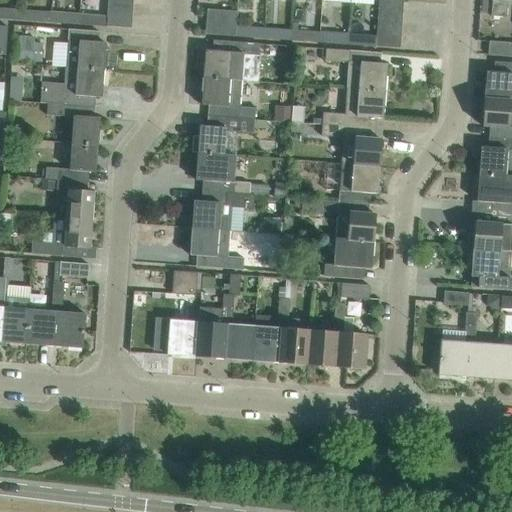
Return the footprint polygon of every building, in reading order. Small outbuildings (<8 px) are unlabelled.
[(403,13),(404,1),(394,0),(379,0),(379,11),(403,13)] [(511,1),(511,0),(492,0),(491,17),(507,18),(508,1),(511,1)] [(133,15),(134,4),(108,2),(107,13),(133,15)] [(0,18),(23,20),(24,11),(0,9),(0,18)] [(51,22),(51,13),(24,11),(23,20),(51,22)] [(236,27),(237,13),(209,11),(207,34),(236,36),(236,27)] [(402,25),(403,13),(379,11),(378,23),(402,25)] [(78,25),(79,16),(51,13),(51,22),(78,25)] [(132,29),(133,15),(107,13),(106,18),(79,16),(78,25),(132,29)] [(402,37),(402,25),(378,23),(377,35),(402,37)] [(263,38),(263,29),(236,27),(236,36),(263,38)] [(291,40),(291,31),(263,29),(263,38),(291,40)] [(105,71),(107,43),(93,42),(94,32),(69,30),(65,68),(105,71)] [(318,43),(319,34),(291,31),(291,40),(318,43)] [(348,45),(348,36),(319,34),(318,43),(348,45)] [(401,49),(402,37),(377,35),(377,38),(376,47),(401,49)] [(376,47),(377,38),(348,36),(348,45),(376,47)] [(261,44),(244,43),(221,41),(220,52),(206,51),(204,77),(242,80),(243,54),(260,55),(261,44)] [(511,43),(488,41),(487,55),(511,56),(511,43)] [(386,90),(388,65),(374,64),(375,53),(326,49),(325,60),(348,62),(346,87),(386,90)] [(511,63),(502,63),(501,73),(487,72),(485,99),(511,100),(511,63)] [(102,98),(105,71),(65,68),(64,84),(43,83),(41,103),(49,104),(88,106),(89,97),(102,98)] [(240,106),(242,80),(204,77),(202,105),(216,106),(215,116),(239,118),(256,119),(257,107),(240,106)] [(384,119),(386,90),(346,87),(344,114),(324,113),(323,124),(369,128),(370,118),(384,119)] [(511,100),(485,99),(483,127),(497,128),(496,137),(511,138),(511,100)] [(99,145),(101,118),(87,117),(88,106),(49,104),(49,115),(74,117),(71,143),(99,145)] [(275,104),(273,120),(278,121),(290,122),(292,106),(275,104)] [(193,151),(198,152),(225,154),(226,130),(255,132),(256,119),(239,118),(215,116),(214,127),(200,126),(200,135),(194,135),(193,151)] [(380,166),(382,140),(368,139),(369,128),(323,124),(322,136),(343,137),(340,163),(341,163),(352,164),(380,166)] [(511,138),(496,137),(495,148),(481,147),(479,174),(511,176),(511,138)] [(82,182),(83,172),(97,173),(99,145),(71,143),(69,169),(48,167),(47,179),(57,180),(82,182)] [(236,155),(225,154),(198,152),(196,180),(210,182),(209,191),(250,194),(251,183),(234,181),(236,155)] [(378,194),(380,166),(352,164),(341,163),(338,201),(363,203),(364,193),(378,194)] [(511,176),(479,174),(477,202),(491,203),(490,212),(511,213),(511,176)] [(43,180),(42,190),(56,191),(57,181),(43,180)] [(81,193),(82,182),(57,180),(56,191),(68,192),(66,218),(93,220),(95,194),(81,193)] [(275,182),(274,196),(285,197),(286,183),(275,182)] [(250,195),(250,194),(209,191),(209,202),(195,201),(193,227),(230,229),(232,204),(254,206),(255,195),(250,195)] [(374,240),(376,215),(362,214),(363,203),(338,201),(335,237),(374,240)] [(468,249),(474,249),(500,250),(511,251),(511,243),(511,213),(490,212),(490,224),(476,223),(475,234),(469,233),(468,249)] [(91,248),(93,220),(66,218),(55,217),(53,234),(44,233),(43,242),(33,241),(32,254),(76,258),(77,247),(91,248)] [(263,217),(263,232),(280,233),(281,218),(263,217)] [(228,257),(230,229),(193,227),(190,256),(204,257),(204,267),(243,270),(244,258),(228,257)] [(372,269),(374,240),(335,237),(333,264),(326,264),(325,276),(357,279),(358,268),(372,269)] [(472,265),(471,277),(485,278),(485,289),(511,290),(511,276),(510,276),(511,251),(500,250),(474,249),(468,249),(467,265),(472,265)] [(60,283),(61,277),(62,262),(56,261),(53,297),(64,298),(65,283),(60,283)] [(90,264),(62,262),(61,277),(89,279),(90,264)] [(196,296),(198,273),(174,271),(172,294),(196,296)] [(229,296),(234,296),(240,297),(241,275),(231,274),(229,296)] [(0,292),(8,294),(8,289),(9,278),(3,278),(0,277),(0,292)] [(370,285),(348,283),(347,298),(369,299),(370,285)] [(0,342),(26,345),(28,310),(30,291),(8,289),(8,294),(0,292),(0,307),(1,307),(0,322),(0,342)] [(468,306),(469,294),(445,292),(444,304),(468,306)] [(489,294),(488,302),(495,308),(501,308),(502,295),(489,294)] [(233,311),(234,296),(229,296),(224,295),(223,310),(233,311)] [(511,295),(502,295),(501,308),(511,308),(511,295)] [(83,349),(86,314),(62,312),(64,298),(53,297),(52,311),(57,312),(54,347),(83,349)] [(289,315),(290,300),(280,299),(279,314),(289,315)] [(345,319),(346,304),(336,303),(335,318),(345,319)] [(224,359),(226,325),(222,324),(223,310),(200,308),(199,322),(196,357),(224,359)] [(54,347),(57,312),(52,311),(28,310),(26,345),(54,347)] [(252,362),(254,327),(232,325),(233,311),(223,310),(222,324),(226,325),(224,359),(252,362)] [(476,329),(477,314),(467,313),(466,328),(476,329)] [(308,366),(310,331),(311,321),(289,319),(289,315),(279,314),(278,328),(282,329),(280,364),(308,366)] [(365,370),(367,335),(353,334),(354,320),(345,319),(335,318),(334,333),(338,333),(336,368),(365,370)] [(196,357),(199,322),(171,320),(168,355),(196,357)] [(282,329),(278,328),(254,327),(252,362),(280,364),(282,329)] [(494,380),(497,345),(475,343),(476,329),(466,328),(465,342),(469,343),(466,378),(494,380)] [(336,368),(338,333),(334,333),(310,331),(308,366),(336,368)] [(466,378),(469,343),(465,342),(441,341),(439,376),(466,378)] [(511,380),(511,345),(497,345),(494,380),(511,380)]
